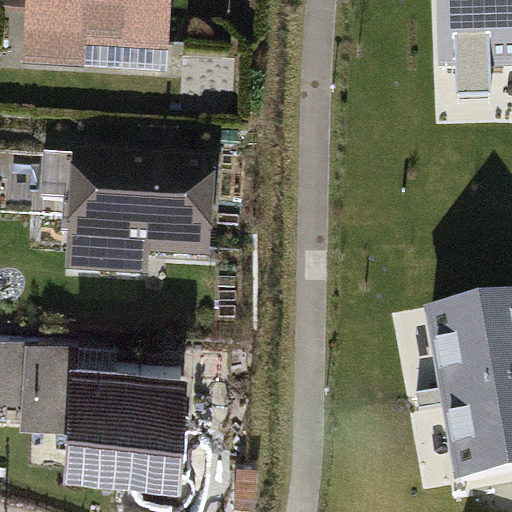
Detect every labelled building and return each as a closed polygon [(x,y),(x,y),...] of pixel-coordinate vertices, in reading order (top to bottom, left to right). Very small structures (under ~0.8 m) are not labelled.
[(87,29),(169,33),(170,0),(26,0),(24,47),(86,50),(87,29)] [(511,0),(441,0),(444,68),(511,65),(511,0)] [(129,234),(211,238),(216,137),(72,130),(66,252),(128,255),(129,234)] [(511,295),(431,310),(447,396),(511,384),(511,295)] [(194,336),(0,326),(0,397),(60,400),(58,432),(189,438),(194,336)] [(511,384),(447,396),(463,483),(511,473),(511,384)]
